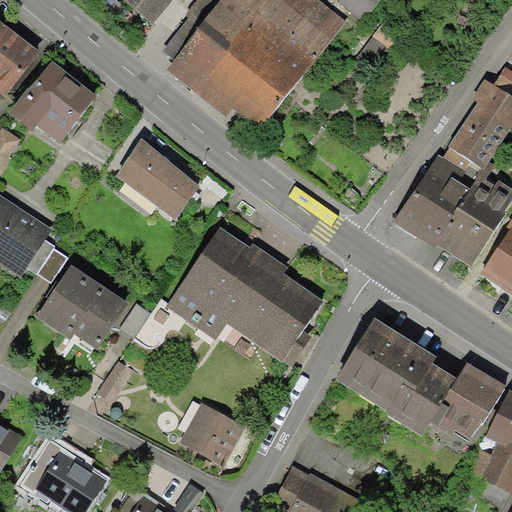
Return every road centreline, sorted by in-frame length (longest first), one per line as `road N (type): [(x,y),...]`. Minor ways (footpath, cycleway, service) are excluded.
road 1 (tertiary): [(347,240),(42,0)]
road 2 (residential): [(511,13),(347,240)]
road 3 (residential): [(247,503),(0,373)]
road 4 (residential): [(379,261),(247,503)]
road 5 (unknown): [(25,207),(132,73)]
road 6 (tertiary): [(511,351),(379,261)]
